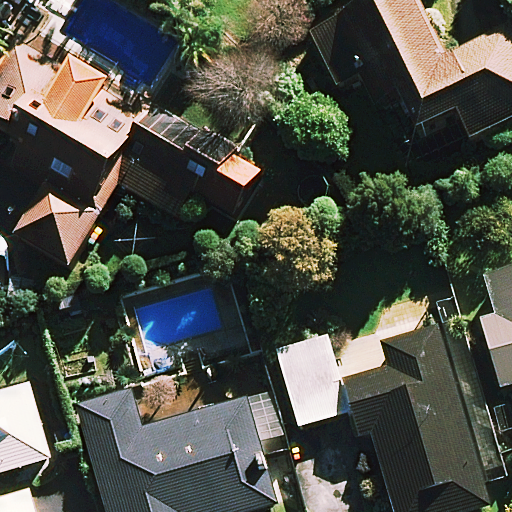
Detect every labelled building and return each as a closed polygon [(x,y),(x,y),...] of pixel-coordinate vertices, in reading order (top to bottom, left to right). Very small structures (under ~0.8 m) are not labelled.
[(448,63),(417,0),(391,0),(313,38),(341,94),(365,82),(380,114),(403,103),(423,144),(464,124),(475,146),(511,128),(511,35),(511,33),(448,63)] [(268,175),(25,35),(0,78),(0,164),(49,193),(20,243),(74,274),(121,192),(186,229),(200,204),(239,226),(268,175)] [(511,275),(489,282),(499,321),(487,324),(505,393),(511,391),(511,275)] [(491,511),(485,490),(509,483),(504,467),(480,474),(440,331),(386,347),(394,372),(347,385),(363,441),(376,438),(397,511),(491,511)] [(352,417),(329,342),(280,357),(303,432),(352,417)] [(0,480),(55,464),(32,387),(0,396),(0,480)] [(151,432),(139,393),(79,411),(109,511),(270,511),(278,510),(246,404),(151,432)] [(0,511),(36,511),(32,496),(0,505),(0,511)]
